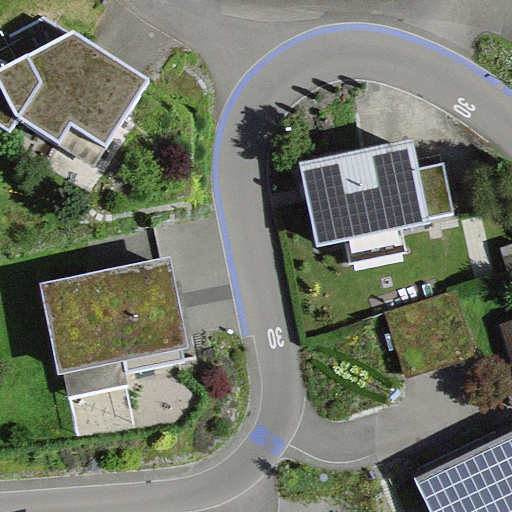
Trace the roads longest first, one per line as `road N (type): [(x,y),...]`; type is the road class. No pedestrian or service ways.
road 1 (residential): [(280,75),(244,138),(242,185),(282,384),(263,450),(231,479)]
road 2 (residential): [(511,123),(423,65),(385,54),(350,49),(309,57),(280,75)]
road 3 (residential): [(231,479),(176,496),(0,509)]
road 4 (residential): [(280,75),(157,0)]
